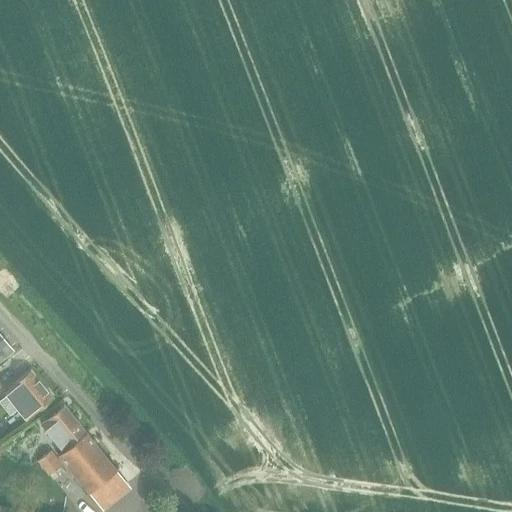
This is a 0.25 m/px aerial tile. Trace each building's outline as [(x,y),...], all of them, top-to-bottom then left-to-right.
[(0,361),(13,351),(0,334),(0,361)] [(7,387),(3,390),(25,418),(34,411),(52,398),(29,369),(7,387)] [(115,471),(116,470),(63,404),(40,422),(62,450),(57,454),(88,492),(89,492),(115,471)] [(51,450),(37,461),(49,475),(62,464),(51,450)] [(150,496),(144,500),(152,510),(157,506),(150,496)]
